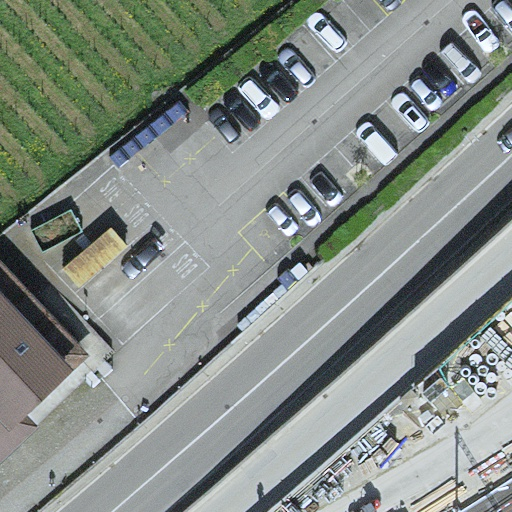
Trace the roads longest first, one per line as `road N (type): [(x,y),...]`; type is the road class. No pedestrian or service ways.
road 1 (trunk): [(511,157),(111,511)]
road 2 (tertiary): [(217,511),(511,251)]
